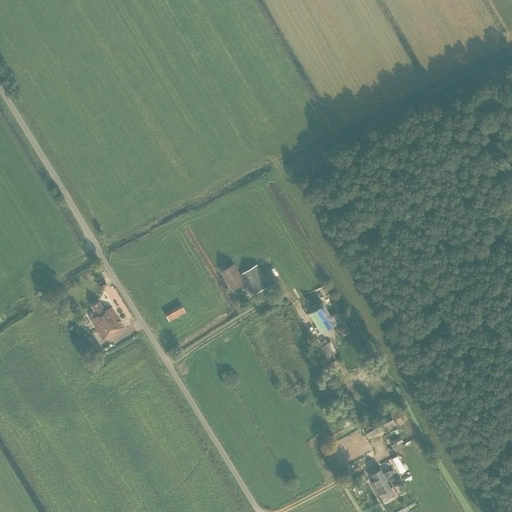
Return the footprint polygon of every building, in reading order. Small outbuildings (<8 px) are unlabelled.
[(222,271),(233,289),(244,282),(233,265),(222,271)] [(242,273),(254,294),(268,286),(256,265),(242,273)] [(324,284),(329,294),(335,292),(331,281),(324,284)] [(159,304),(169,321),(185,312),(181,304),(178,306),(172,296),(159,304)] [(91,314),(88,315),(103,340),(123,328),(111,307),(105,310),(100,301),(92,306),(95,311),(93,312),(92,311),(90,313),(91,314)] [(309,314),(321,333),(342,320),(338,313),(330,317),(323,305),(309,314)] [(343,336),(353,330),(348,322),(338,328),(343,336)] [(337,353),(331,342),(328,344),(323,335),(313,341),(323,360),(324,360),(331,372),(339,367),(332,355),(337,353)] [(90,336),(85,339),(94,354),(102,350),(99,344),(97,346),(90,336)] [(372,379),(373,373),(354,370),(351,388),(362,390),(364,378),(372,379)] [(353,422),(341,403),(332,408),(344,427),(353,422)] [(395,424),(389,413),(362,428),(368,439),(395,424)] [(371,484),(377,495),(391,489),(385,479),(391,476),(389,472),(383,475),(381,470),(372,475),(375,482),(371,484)]
